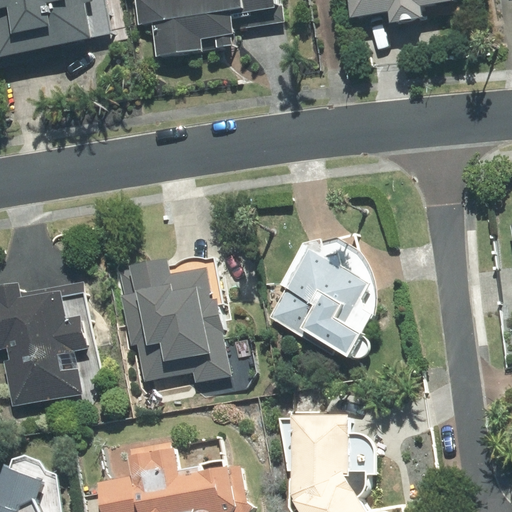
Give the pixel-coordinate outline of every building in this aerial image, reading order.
[(92,0),(0,0),(0,63),(93,46),(86,6),(93,5),(92,0)] [(281,0),(137,0),(141,26),(157,23),(164,62),(237,50),(232,21),(283,12),(281,0)] [(351,0),(354,21),(393,15),(396,32),(427,27),(425,11),(459,6),(458,0),(351,0)] [(290,294),(274,321),(335,358),(339,352),(356,362),(382,320),(363,307),(374,289),(308,248),(283,289),(290,294)] [(153,277),(135,279),(146,381),(196,376),(197,386),(236,382),(223,271),(171,276),(169,263),(152,265),(153,277)] [(0,300),(0,302),(0,350),(5,350),(13,408),(83,399),(77,354),(91,352),(86,318),(68,320),(65,299),(28,304),(26,287),(0,290),(0,300)] [(354,422),(296,419),(296,421),(283,420),(291,500),(298,511),(367,511),(362,503),(369,496),(370,478),(380,478),(382,451),(367,436),(354,436),(354,422)] [(252,511),(247,467),(230,469),(229,463),(180,469),(177,445),(133,451),(136,480),(97,485),(100,511),(252,511)] [(0,511),(50,511),(59,490),(8,472),(0,493),(0,511)]
